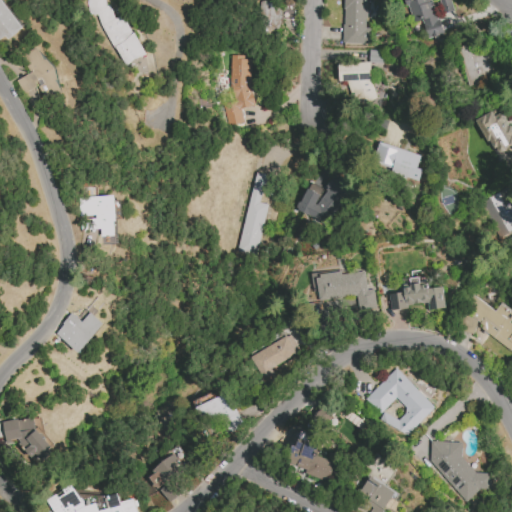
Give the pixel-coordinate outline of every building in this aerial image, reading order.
[(0,0),(1,0),(23,26),(0,47),(0,0)] [(85,0),(105,0),(106,6),(109,4),(114,18),(122,14),(147,55),(120,64),(95,15),(86,15),(85,0)] [(292,3),(276,6),(275,0),(260,0),(265,30),(281,27),(280,19),(294,16),(292,3)] [(343,0),(342,43),(372,44),(372,29),(365,28),(366,0),(343,0)] [(427,37),(444,33),(439,15),(453,11),(450,0),(445,0),(431,4),(429,0),(406,0),(412,23),(423,20),(427,37)] [(500,73),(491,40),(458,50),(467,83),(500,73)] [(29,73),(16,81),(23,93),(36,86),(44,99),(61,89),(37,46),(20,56),(29,73)] [(230,55),(229,82),(234,100),(221,103),(227,126),(243,121),(240,108),(255,105),(250,85),(251,59),(244,59),(244,55),(230,55)] [(338,63),(339,81),(349,81),(350,102),(373,101),(371,62),(338,63)] [(511,130),(502,112),(494,116),(492,111),(475,120),(482,133),(489,129),(503,154),(511,149),(511,130)] [(421,155),(379,142),(373,163),(393,169),(392,173),(418,181),(422,169),(417,168),(421,155)] [(267,204),(261,203),(267,175),(254,172),(237,251),(256,255),(267,204)] [(309,183),(296,211),(330,226),(350,182),(333,174),(326,190),(309,183)] [(77,198),(80,231),(100,229),(101,237),(116,236),(115,221),(116,221),(114,195),(77,198)] [(315,278),(318,300),(355,296),(357,306),(375,304),(373,289),(367,290),(364,271),(340,274),(340,271),(319,274),(319,277),(315,278)] [(388,294),(391,311),(407,308),(407,305),(427,302),(428,310),(446,308),(442,286),(426,288),(425,281),(402,284),(403,292),(388,294)] [(472,294),(494,311),(501,302),(511,310),(511,318),(509,322),(511,324),(511,349),(511,351),(475,324),(473,335),(455,329),(461,315),(471,316),(472,294)] [(62,323),(71,312),(82,322),(90,312),(103,324),(78,353),(55,334),(63,324),(62,323)] [(249,356),(289,333),(300,351),(270,368),(271,371),(270,374),(266,376),(261,376),(249,356)] [(364,399),(395,368),(434,407),(405,435),(378,421),(382,412),(398,420),(404,414),(405,407),(395,397),(378,413),(364,399)] [(242,426),(226,392),(195,407),(201,421),(214,415),(223,435),(242,426)] [(1,422),(4,442),(20,439),(24,460),(50,456),(46,432),(35,434),(33,417),(1,422)] [(304,473),(326,482),(333,462),(314,455),(318,444),(298,437),(295,446),(292,445),(285,462),(305,469),(304,473)] [(429,440),(428,461),(465,503),(488,485),(488,473),(475,472),(461,456),(460,442),(429,440)] [(374,452),(395,471),(385,486),(394,492),(380,511),(368,511),(372,507),(355,496),(366,479),(357,473),(374,452)] [(184,472),(177,457),(147,471),(154,486),(184,472)] [(136,511),(134,499),(119,502),(117,491),(75,499),(72,487),(59,489),(61,495),(50,497),(52,511),(136,511)]
